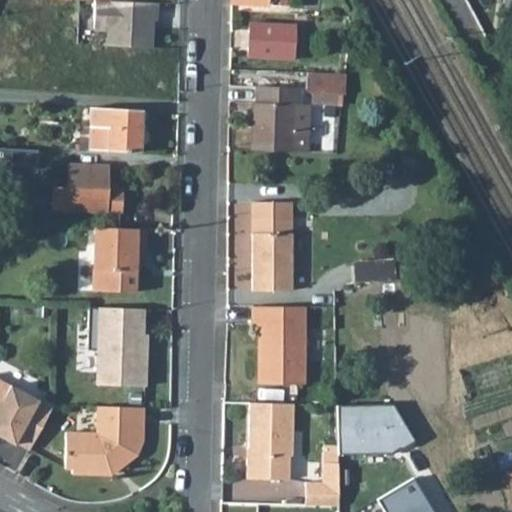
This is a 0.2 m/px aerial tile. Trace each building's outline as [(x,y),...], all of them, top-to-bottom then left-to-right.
[(104,61),(103,76),(141,78),(143,24),(126,24),(127,0),(65,0),(66,0),(71,1),(70,11),(106,13),(105,21),(95,21),(92,23),(91,41),(93,43),(104,43),(104,61)] [(511,0),(503,0),(501,19),(511,20),(511,0)] [(249,21),(247,56),(292,59),(294,24),(249,21)] [(484,38),(491,49),(498,45),(499,35),(484,38)] [(93,43),(92,60),(104,61),(104,43),(93,43)] [(306,72),(305,90),(312,90),(342,92),(343,74),(306,72)] [(252,101),(250,149),(306,151),(308,103),(295,103),(296,86),(256,85),(255,101),(252,101)] [(312,90),(311,104),(341,105),(342,92),(312,90)] [(90,107),(87,149),(138,151),(140,110),(90,107)] [(0,179),(9,180),(10,164),(35,165),(36,150),(0,148),(0,179)] [(52,186),(51,210),(121,211),(121,188),(106,188),(106,165),(67,164),(66,187),(52,186)] [(251,201),(251,215),(290,215),(290,201),(251,201)] [(251,215),(252,290),(291,290),(290,215),(251,215)] [(94,227),(92,291),(135,292),(136,269),(134,269),(135,248),(143,249),(144,229),(94,227)] [(353,262),(354,281),(393,279),(392,261),(353,262)] [(251,305),(251,323),(261,323),(261,340),(264,343),(264,350),(257,350),(257,383),(303,383),(303,306),(251,305)] [(142,334),(142,309),(87,307),(86,350),(97,351),(95,384),(144,386),(146,334),(142,334)] [(0,380),(0,437),(13,445),(14,442),(29,450),(53,405),(38,397),(36,400),(0,380)] [(246,447),(246,478),(288,479),(288,455),(291,455),(292,403),(249,402),(248,447),(246,447)] [(65,433),(64,468),(71,468),(71,473),(110,474),(110,468),(117,463),(120,467),(135,454),(141,441),(142,407),(97,407),(96,434),(65,433)] [(337,462),(336,447),(322,446),(321,461),(337,462)] [(304,481),(304,504),(338,505),(337,462),(321,461),(321,481),(304,481)] [(110,468),(110,474),(120,467),(117,463),(110,468)]
